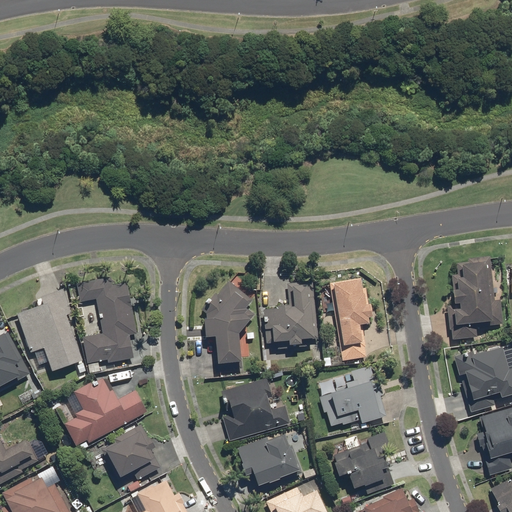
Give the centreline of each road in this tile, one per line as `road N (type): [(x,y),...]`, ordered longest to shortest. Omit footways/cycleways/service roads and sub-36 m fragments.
road 1 (residential): [(458,511),(432,437),(396,233)]
road 2 (residential): [(168,239),(174,388),(227,511)]
road 3 (residential): [(396,233),(273,244),(168,239)]
road 4 (residential): [(168,239),(70,242),(0,268)]
road 5 (residential): [(344,0),(204,0)]
